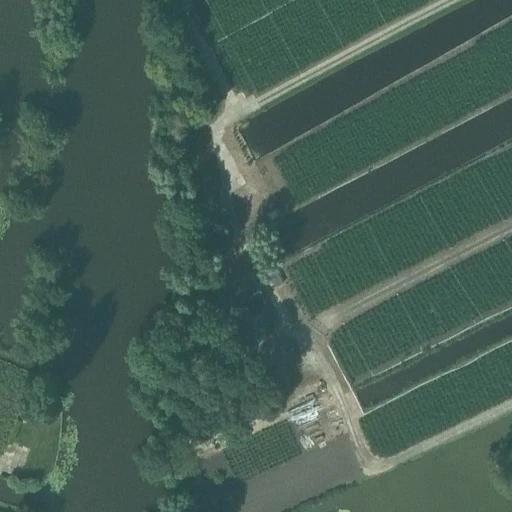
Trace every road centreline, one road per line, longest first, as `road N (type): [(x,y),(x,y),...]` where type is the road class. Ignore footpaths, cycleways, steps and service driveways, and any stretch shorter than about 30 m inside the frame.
road 1 (track): [(511,403),(369,470),(339,399),(293,342),(511,225)]
road 2 (track): [(180,0),(232,111),(216,135),(222,187),(293,342)]
road 3 (track): [(232,111),(454,0)]
